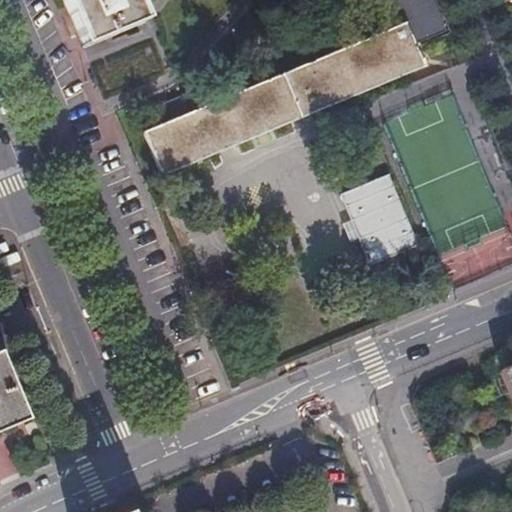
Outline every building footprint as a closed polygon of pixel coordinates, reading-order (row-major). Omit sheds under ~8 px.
[(132,0),(63,0),(79,38),(84,51),(144,26),(132,0)] [(376,0),(391,36),(141,138),(160,185),(311,123),(359,103),(361,102),(424,76),(414,51),(449,37),(433,0),(376,0)] [(417,247),(389,178),(340,198),(368,267),(417,247)] [(511,363),(500,368),(511,397),(511,363)] [(0,375),(0,435),(22,427),(0,375)]
